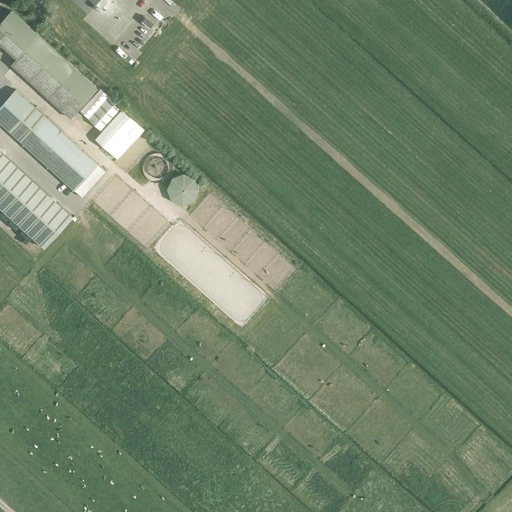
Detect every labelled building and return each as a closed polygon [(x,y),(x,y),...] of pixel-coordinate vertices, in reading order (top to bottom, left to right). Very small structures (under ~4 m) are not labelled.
[(11,10),(0,0),(0,14),(3,18),(11,10)] [(48,98),(71,118),(98,89),(76,68),(39,34),(12,10),(0,22),(0,43),(17,59),(11,65),(48,98)] [(105,91),(84,114),(103,131),(95,139),(117,159),(145,128),(122,107),(105,91)] [(17,92),(0,110),(0,123),(23,143),(47,117),(17,92)] [(47,117),(23,143),(82,197),(106,171),(47,117)] [(0,150),(0,207),(45,248),(73,216),(0,150)] [(196,188),(196,185),(196,182),(195,178),(193,175),(191,173),(188,171),(185,169),(182,168),(179,168),(176,168),(173,169),(170,171),(167,173),(165,175),(164,178),(163,182),(162,185),(163,188),(164,191),(166,195),(167,197),(170,199),(173,200),(176,201),(179,202),(182,201),(185,200),(188,199),(191,197),(193,194),(195,191),(196,188)] [(0,207),(0,217),(7,224),(12,218),(0,207)]
